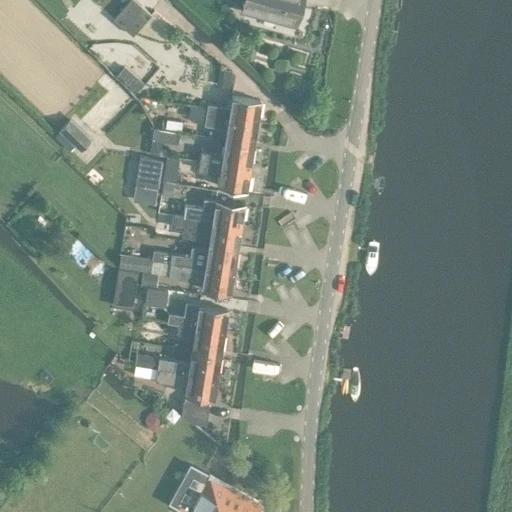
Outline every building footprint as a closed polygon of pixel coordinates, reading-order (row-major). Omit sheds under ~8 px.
[(129,0),(114,18),(132,34),(150,13),(135,0),(129,0)] [(242,0),(240,9),(294,24),(300,0),(242,0)] [(159,41),(171,28),(154,12),(142,24),(159,41)] [(123,66),(114,77),(132,93),(142,83),(123,66)] [(229,87),(231,70),(218,68),(215,85),(229,87)] [(182,102),(181,109),(256,121),(259,100),(231,95),(229,106),(207,103),(206,106),(182,102)] [(256,121),(181,109),(179,116),(204,120),(203,123),(226,127),(224,138),(252,142),(256,121)] [(90,138),(69,119),(60,129),(80,148),(90,138)] [(149,152),(159,154),(161,140),(178,143),(179,131),(153,127),(149,152)] [(201,150),(199,159),(249,167),(252,146),(223,142),(222,153),(201,150)] [(135,184),(146,186),(144,200),(155,202),(162,159),(140,155),(135,184)] [(165,155),(161,180),(175,182),(179,157),(165,155)] [(249,167),(199,159),(198,169),(219,172),(217,185),(245,189),(249,167)] [(175,182),(161,180),(160,190),(174,192),(175,182)] [(170,213),(173,213),(240,224),(243,202),(215,198),(213,208),(172,201),(170,213)] [(208,239),(208,241),(236,245),(240,224),(173,213),(171,225),(183,227),(182,234),(208,239)] [(208,241),(207,245),(236,249),(236,245),(208,241)] [(157,259),(170,261),(232,271),(236,249),(207,245),(207,247),(191,244),(189,254),(171,251),(152,248),(151,257),(119,252),(117,266),(155,271),(157,259)] [(232,271),(170,261),(168,275),(186,278),(187,273),(202,275),(201,288),(229,292),(232,271)] [(113,303),(131,306),(137,270),(118,267),(113,303)] [(141,283),(152,285),(154,273),(143,271),(141,283)] [(145,287),(143,305),(163,307),(166,290),(145,287)] [(178,320),(178,322),(223,329),(226,308),(198,303),(196,317),(191,317),(191,314),(179,313),(178,320)] [(168,318),(178,320),(179,313),(169,311),(168,318)] [(191,346),(220,351),(223,329),(178,322),(176,331),(193,334),(191,346)] [(191,346),(191,350),(189,362),(158,357),(158,358),(143,356),(141,364),(216,376),(220,351),(191,346)] [(216,376),(141,364),(136,363),(134,374),(155,378),(154,379),(185,384),(184,393),(183,399),(181,412),(191,421),(205,423),(208,403),(207,403),(208,397),(212,397),(216,376)] [(147,413),(144,421),(147,428),(154,431),(161,429),(164,422),(162,415),(155,411),(147,413)] [(171,502),(188,511),(257,511),(262,504),(192,465),(171,502)] [(8,510),(9,511),(38,511),(59,488),(40,472),(8,510)]
